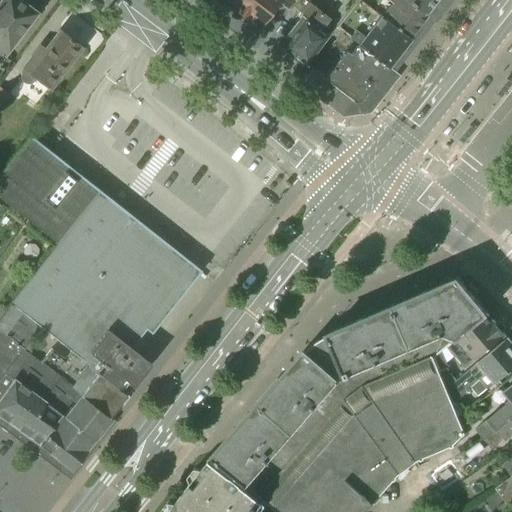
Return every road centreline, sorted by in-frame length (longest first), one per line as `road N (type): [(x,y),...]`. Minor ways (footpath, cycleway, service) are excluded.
road 1 (tertiary): [(361,176),(147,449)]
road 2 (tertiary): [(361,176),(300,140),(124,0)]
road 3 (tertiary): [(361,176),(504,9)]
road 4 (residential): [(477,244),(408,196),(361,176)]
